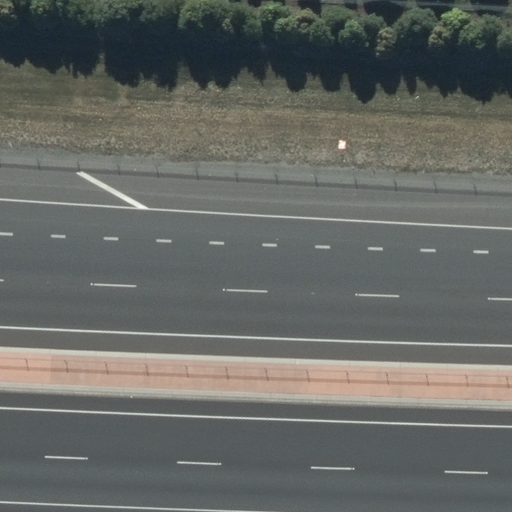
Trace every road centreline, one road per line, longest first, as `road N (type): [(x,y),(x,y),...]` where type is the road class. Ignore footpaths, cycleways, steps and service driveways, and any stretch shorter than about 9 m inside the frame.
road 1 (motorway): [(511,471),(0,453)]
road 2 (motorway): [(62,282),(511,300)]
